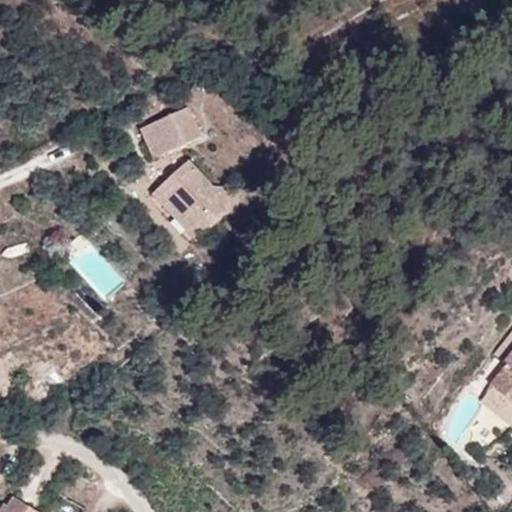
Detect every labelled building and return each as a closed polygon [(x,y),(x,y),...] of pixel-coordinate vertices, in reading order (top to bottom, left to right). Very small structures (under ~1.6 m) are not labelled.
[(155,159),(204,138),(191,109),(143,130),(155,159)] [(211,212),(228,213),(229,188),(216,187),(190,161),(174,176),(184,185),(163,204),(189,233),(211,212)] [(184,185),(174,176),(154,195),(163,204),(184,185)] [(198,242),(228,213),(211,212),(189,233),(198,242)] [(407,240),(423,253),(437,235),(420,222),(407,240)] [(511,354),(505,363),(507,365),(491,386),(511,403),(511,354)] [(9,511),(18,511),(26,502),(17,495),(5,509),(9,511)] [(40,511),(26,502),(18,511),(9,511),(5,509),(3,507),(0,509),(0,511),(40,511)]
